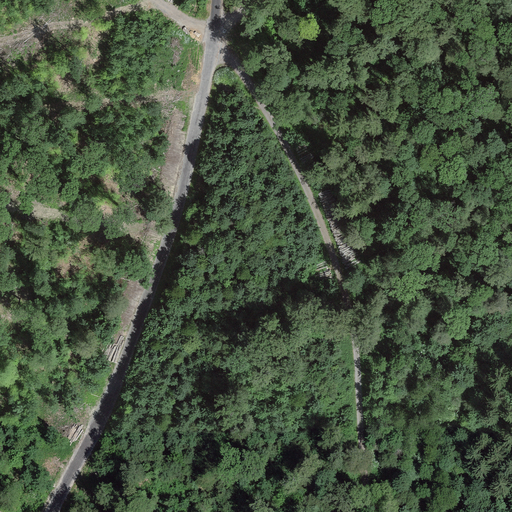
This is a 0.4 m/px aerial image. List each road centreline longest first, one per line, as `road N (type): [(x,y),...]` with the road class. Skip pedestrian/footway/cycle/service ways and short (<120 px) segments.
road 1 (track): [(214,39),(296,156),(354,310),(369,473),(381,511)]
road 2 (unclassified): [(214,39),(148,295),(109,400),(51,511)]
